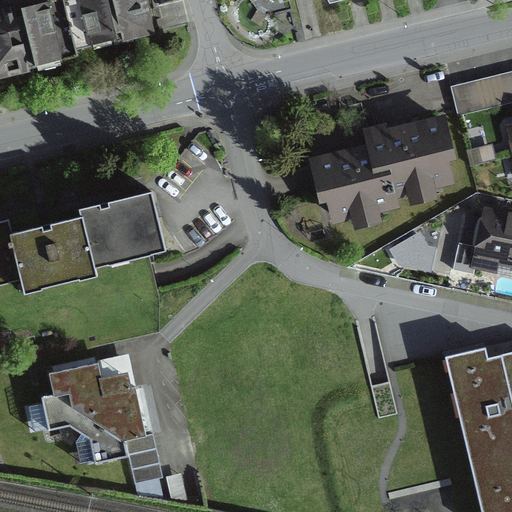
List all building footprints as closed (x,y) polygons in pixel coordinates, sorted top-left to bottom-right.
[(58,0),(28,7),(0,14),(0,75),(34,67),(34,68),(35,68),(35,67),(76,57),(74,50),(110,41),(110,43),(111,43),(111,41),(148,32),(140,0),(58,0)] [(511,72),(500,75),(485,79),(471,82),(459,85),(449,88),(456,117),(511,103),(511,72)] [(442,158),(450,156),(441,122),(385,136),(383,131),(366,135),(367,143),(369,150),(313,164),(321,198),(328,196),(334,218),(393,204),(390,194),(448,180),(442,158)] [(0,283),(20,279),(23,294),(24,294),(24,292),(94,275),(94,277),(95,277),(93,268),(147,255),(163,251),(163,252),(164,251),(150,193),(149,193),(107,204),(108,208),(104,209),(99,210),(98,206),(79,210),(80,218),(49,225),(51,230),(46,231),(41,232),(40,227),(10,235),(7,221),(6,221),(6,222),(0,222),(0,283)] [(476,256),(511,263),(511,216),(508,215),(508,217),(485,213),(476,256)] [(485,356),(483,347),(443,356),(480,511),(511,511),(511,349),(493,354),(485,356)] [(127,457),(123,441),(145,436),(134,388),(131,388),(128,372),(100,378),(98,373),(96,364),(47,374),(52,395),(40,398),(47,430),(47,431),(68,427),(88,440),(94,464),(127,457)] [(145,436),(123,441),(127,457),(132,483),(162,477),(153,435),(145,436)]
